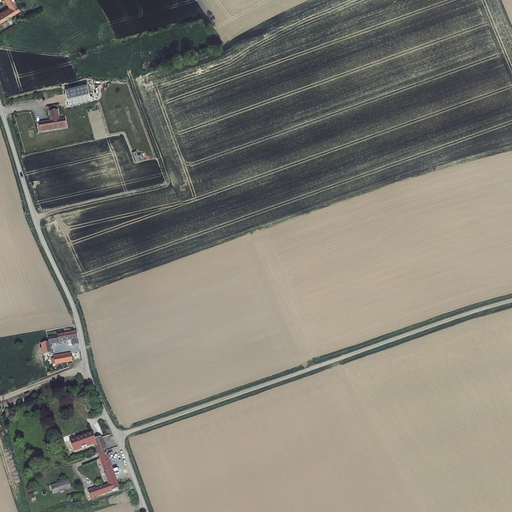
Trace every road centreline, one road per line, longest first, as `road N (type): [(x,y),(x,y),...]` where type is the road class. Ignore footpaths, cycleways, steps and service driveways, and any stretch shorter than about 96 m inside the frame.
road 1 (unclassified): [(116,436),(511,300)]
road 2 (unclassified): [(0,105),(116,436)]
